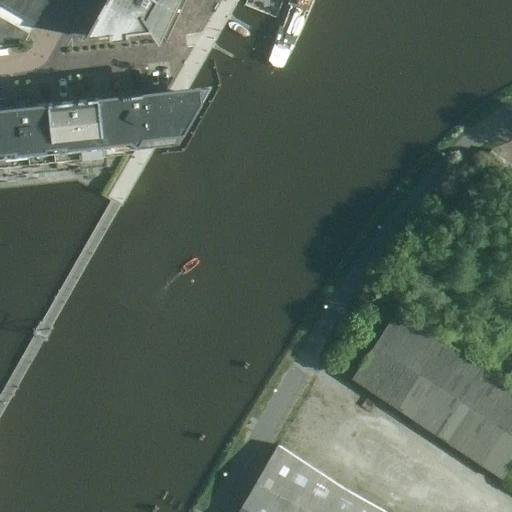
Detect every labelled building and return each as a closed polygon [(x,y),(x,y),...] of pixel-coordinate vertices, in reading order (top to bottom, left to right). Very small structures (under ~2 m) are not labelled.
[(51,0),(1,0),(39,22),(51,0)] [(111,0),(95,30),(160,24),(168,38),(188,0),(111,0)] [(181,87),(162,89),(129,93),(73,99),(20,106),(0,108),(0,167),(0,171),(126,157),(136,156),(140,150),(148,149),(154,149),(188,146),(218,82),(181,87)] [(511,462),(511,387),(490,373),(393,311),(350,379),(503,477),(511,462)] [(277,449),(314,472),(344,423),(307,401),(277,449)] [(351,467),(392,487),(408,456),(366,436),(351,467)] [(314,472),(272,448),(234,511),(383,511),(384,511),(314,472)]
